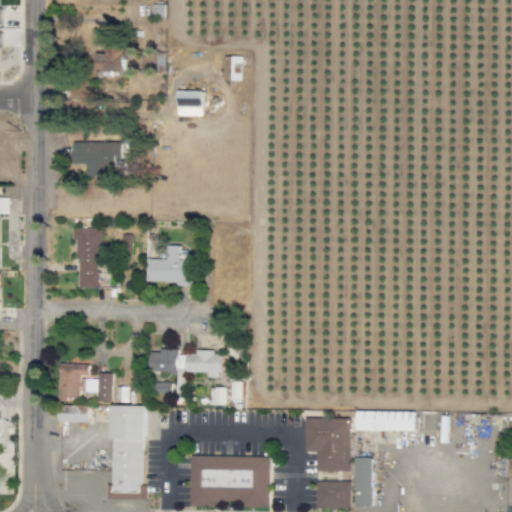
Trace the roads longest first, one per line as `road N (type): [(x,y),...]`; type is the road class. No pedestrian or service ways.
road 1 (residential): [(40,0),(36,511)]
road 2 (residential): [(39,308),(213,310)]
